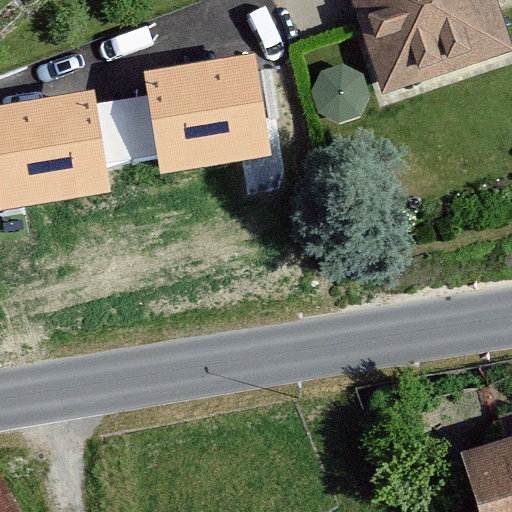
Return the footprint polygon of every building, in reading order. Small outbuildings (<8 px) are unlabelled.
[(362,0),(390,97),(511,63),(511,13),(508,0),(362,0)] [(256,57),(145,75),(160,170),(271,152),(256,57)] [(96,93),(0,108),(0,206),(111,188),(96,93)] [(511,511),(511,447),(480,455),(493,511),(511,511)] [(50,511),(28,456),(0,466),(0,511),(50,511)] [(434,511),(477,511),(475,499),(434,506),(434,511)]
